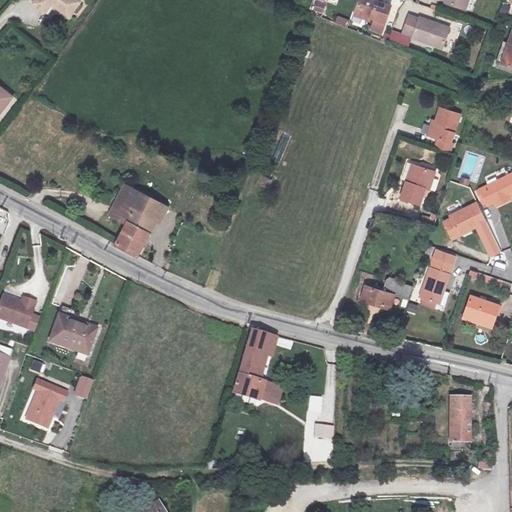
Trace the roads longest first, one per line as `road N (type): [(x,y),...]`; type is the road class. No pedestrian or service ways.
road 1 (tertiary): [(323,335),(179,289),(0,196)]
road 2 (residential): [(388,140),(323,335)]
road 3 (tertiary): [(511,378),(323,335)]
